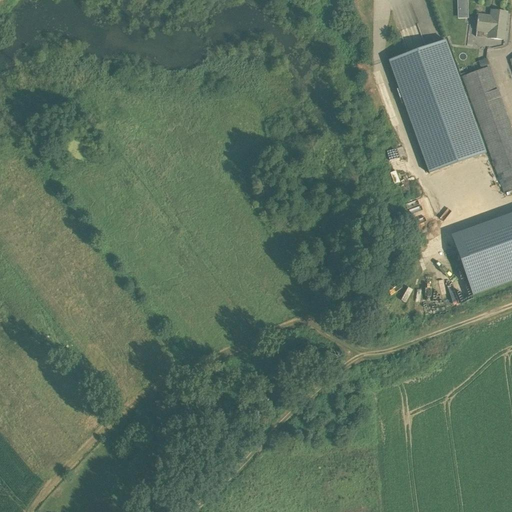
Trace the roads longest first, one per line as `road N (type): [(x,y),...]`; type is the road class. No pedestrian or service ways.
road 1 (track): [(28,511),(117,419),(281,328),(319,328),(362,350)]
road 2 (track): [(188,511),(362,350)]
road 3 (track): [(362,350),(381,354),(511,305)]
